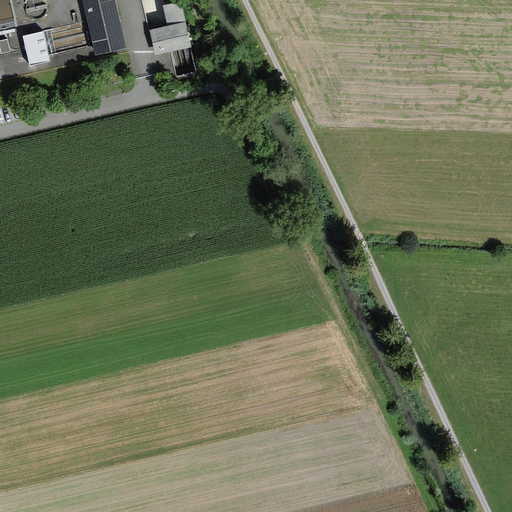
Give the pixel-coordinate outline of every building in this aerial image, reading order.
[(38,0),(27,0),(30,18),(48,16),(46,3),(39,4),(38,0)] [(83,0),(96,56),(123,50),(112,0),(83,0)] [(149,31),(155,54),(190,46),(185,23),(149,31)] [(45,28),(24,33),(31,63),(53,58),(45,28)] [(8,38),(0,39),(0,40),(3,52),(11,50),(8,38)]
